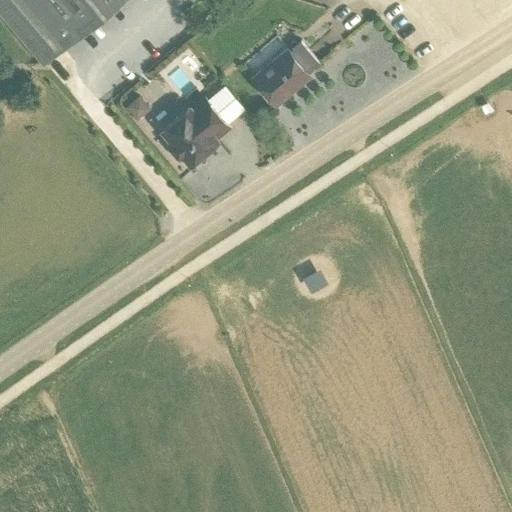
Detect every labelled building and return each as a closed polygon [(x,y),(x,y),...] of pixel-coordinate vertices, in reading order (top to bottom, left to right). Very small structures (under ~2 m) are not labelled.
[(0,0),(0,6),(43,59),(115,0),(0,0)] [(256,80),(277,104),(291,92),(288,89),(309,72),(307,69),(318,60),(302,41),(291,50),(289,47),(264,68),(267,71),(256,80)] [(133,119),(147,107),(135,94),(122,107),(133,119)] [(229,123),(206,95),(192,107),(191,105),(163,128),(173,140),(168,144),(179,157),(184,153),(191,162),(219,139),(215,135),(229,123)] [(189,344),(174,354),(181,365),(196,356),(189,344)]
